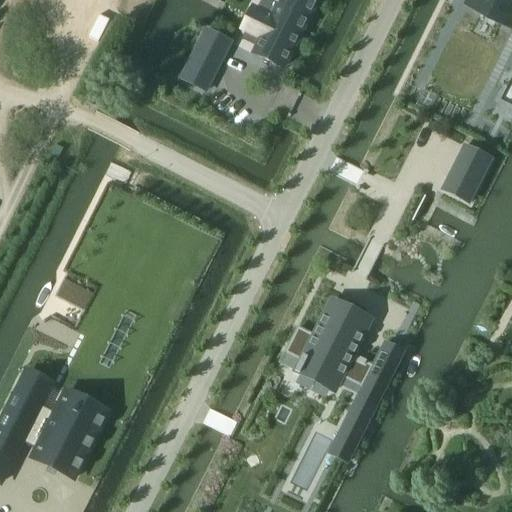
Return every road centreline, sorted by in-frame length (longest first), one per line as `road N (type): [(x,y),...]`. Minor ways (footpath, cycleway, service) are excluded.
road 1 (residential): [(281,220),(134,511)]
road 2 (residential): [(57,104),(281,220)]
road 3 (residential): [(392,0),(281,220)]
